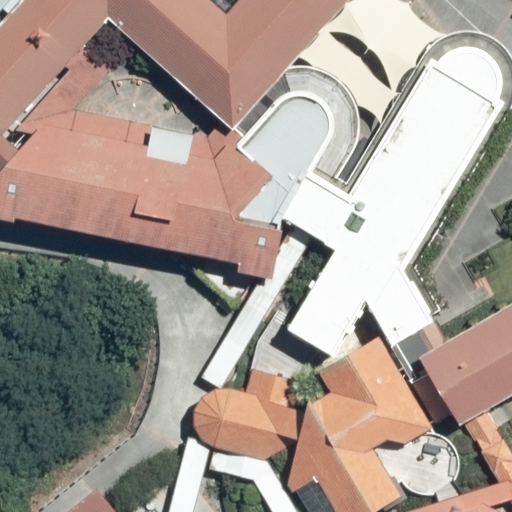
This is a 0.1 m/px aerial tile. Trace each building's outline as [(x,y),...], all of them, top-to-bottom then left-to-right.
[(0,0),(0,13),(11,0),(0,0)] [(8,131),(87,44),(108,22),(222,124),(233,133),(236,129),(350,0),(240,0),(227,16),(209,0),(21,0),(0,24),(0,140),(2,138),(8,131)] [(236,148),(245,137),(236,129),(233,133),(222,124),(208,138),(75,110),(114,67),(87,44),(8,131),(24,134),(13,146),(2,138),(0,140),(0,222),(13,225),(14,221),(237,267),(236,274),(272,282),(281,232),(276,231),(233,222),(272,180),(236,148)] [(418,359),(448,342),(412,282),(409,284),(402,274),(504,105),(498,101),(501,94),(502,84),(501,74),(496,65),(490,58),(483,53),(472,50),(463,49),(453,51),(446,54),(441,58),(436,63),(430,60),(348,197),(309,173),(282,220),(334,252),(286,331),(331,358),(364,301),(412,384),(428,375),(418,359)] [(282,220),(309,173),(329,139),(331,133),(331,123),(329,113),(324,105),(316,98),(305,94),(295,94),(284,97),(275,102),(263,116),(245,137),(236,148),(272,180),(233,222),(276,231),(282,220)] [(486,412),(511,397),(511,305),(448,342),(418,359),(428,375),(452,416),(458,428),(464,424),(486,412)] [(452,416),(428,375),(412,384),(407,387),(377,340),(318,375),(329,394),(309,406),(306,403),(304,414),(290,410),(297,382),(253,370),(247,393),(232,390),(218,391),(203,398),(194,411),(194,427),(203,439),(216,450),(266,461),(297,442),(288,485),(293,493),(315,480),(334,511),(375,511),(401,498),(374,450),(387,442),(407,446),(433,430),(432,427),(452,416)] [(511,487),(511,501),(511,502),(511,453),(486,412),(464,424),(500,484),(510,481),(511,487)] [(493,511),(487,509),(511,501),(511,487),(510,481),(500,484),(410,511),(493,511)] [(115,511),(97,489),(68,511),(115,511)]
